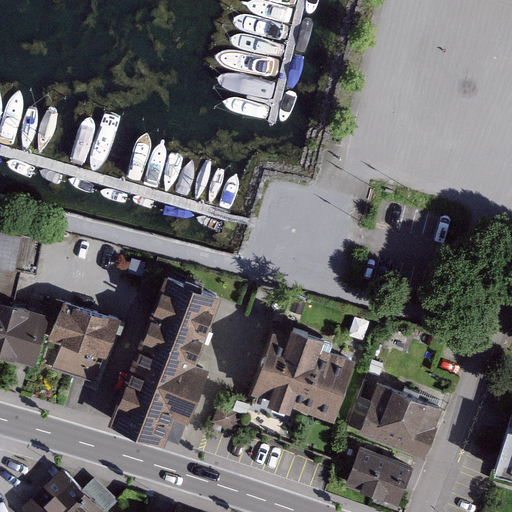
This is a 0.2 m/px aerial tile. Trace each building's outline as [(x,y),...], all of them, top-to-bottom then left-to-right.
[(43,237),(0,229),(0,265),(37,272),(43,237)] [(215,295),(169,278),(115,420),(163,438),(165,431),(178,436),(203,368),(189,363),(215,295)] [(15,287),(0,283),(0,348),(32,358),(39,333),(51,335),(64,302),(49,296),(43,313),(11,304),(15,287)] [(119,318),(64,302),(51,335),(63,340),(52,366),(95,379),(119,318)] [(363,356),(281,327),(258,391),(340,420),(363,356)] [(453,409),(384,382),(364,431),(433,458),(453,409)] [(511,412),(511,413),(496,461),(511,465),(511,412)] [(342,477),(407,498),(420,456),(356,436),(342,477)] [(110,511),(69,465),(28,501),(37,511),(110,511)]
